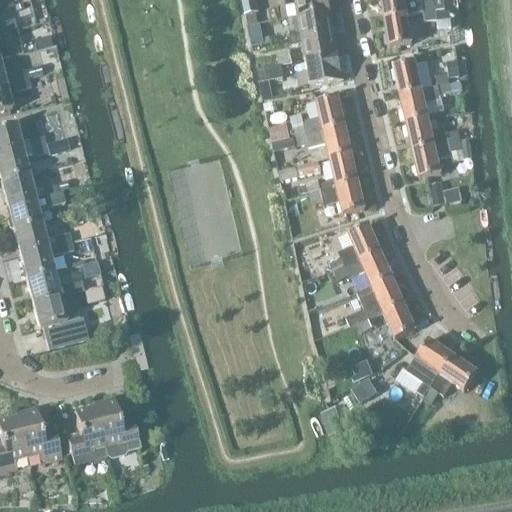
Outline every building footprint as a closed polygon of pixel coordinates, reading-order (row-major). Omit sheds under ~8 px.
[(255,0),(241,0),(245,17),(258,14),(255,0)] [(329,14),(330,14),(328,0),(283,0),(285,9),(296,7),(298,20),(329,14)] [(403,0),(380,0),(385,22),(407,18),(423,15),(435,13),(433,3),(422,5),(421,1),(404,4),(403,0)] [(435,13),(423,15),(425,24),(437,22),(435,13)] [(333,36),(329,14),(298,20),(288,21),(291,39),(292,43),(333,36)] [(407,18),(385,22),(390,50),(412,47),(407,18)] [(0,35),(2,35),(17,31),(15,22),(0,25),(0,35)] [(0,61),(9,59),(2,35),(0,35),(0,61)] [(303,46),(306,64),(337,58),(333,36),(292,43),(293,48),(303,46)] [(263,47),(261,38),(251,40),(252,49),(263,47)] [(49,40),(35,44),(38,52),(51,48),(49,40)] [(279,67),(281,69),(292,67),(290,52),(277,54),(279,67)] [(337,58),(306,64),(308,75),(296,77),(298,91),(342,83),(338,57),(337,58)] [(393,69),(400,97),(422,92),(416,63),(393,69)] [(0,88),(5,87),(5,86),(12,85),(13,84),(29,80),(27,72),(3,77),(0,66),(0,88)] [(260,84),(283,80),(281,69),(279,67),(257,71),(260,84)] [(40,69),(27,72),(29,80),(29,81),(43,77),(40,69)] [(435,79),(437,89),(451,86),(449,80),(447,76),(435,79)] [(13,84),(12,85),(15,94),(32,90),(29,81),(29,80),(13,84)] [(422,92),(400,97),(406,126),(429,121),(428,118),(444,115),(440,99),(453,96),(451,86),(437,89),(423,93),(422,92)] [(5,87),(0,88),(0,114),(11,111),(5,87)] [(316,106),(320,120),(304,124),(304,128),(293,131),(295,140),(345,129),(338,100),(316,106)] [(429,121),(406,126),(413,154),(435,149),(435,148),(429,121)] [(16,126),(0,130),(0,156),(22,151),(46,144),(44,138),(20,143),(16,126)] [(286,128),(269,132),(271,145),(289,141),(286,128)] [(310,153),(327,149),(330,162),(351,157),(345,129),(295,140),(297,150),(308,147),(310,153)] [(448,145),(448,146),(461,143),(459,133),(445,136),(448,145)] [(435,148),(435,149),(413,154),(420,183),(442,178),(438,162),(452,159),(451,155),(463,153),(461,143),(448,146),(448,145),(435,148)] [(22,151),(0,156),(0,182),(0,183),(29,175),(25,162),(49,156),(47,146),(46,144),(22,151)] [(58,156),(55,144),(47,146),(49,156),(50,158),(58,156)] [(330,162),(336,190),(358,185),(351,157),(330,162)] [(296,170),(298,180),(322,175),(319,164),(296,170)] [(29,175),(0,183),(6,207),(58,194),(56,187),(33,192),(29,175)] [(318,185),(307,187),(309,196),(320,194),(318,185)] [(324,209),(340,205),(343,218),(365,213),(358,185),(336,190),(320,194),(309,196),(308,196),(311,205),(322,202),(324,209)] [(458,191),(443,195),(446,208),(461,205),(458,191)] [(58,194),(6,207),(9,219),(7,221),(9,230),(12,230),(13,232),(41,225),(38,213),(64,207),(61,194),(58,194)] [(41,225),(13,232),(19,257),(48,250),(41,225)] [(340,262),(329,266),(334,276),(345,271),(360,264),(380,255),(368,228),(348,237),(353,250),(338,256),(340,262)] [(70,236),(53,240),(55,248),(72,244),(70,236)] [(72,244),(55,248),(57,258),(74,253),(72,244)] [(48,250),(19,257),(25,282),(54,274),(50,260),(57,258),(55,248),(48,250)] [(360,264),(345,271),(348,279),(350,283),(365,277),(372,291),(392,281),(380,255),(360,264)] [(96,266),(81,270),(85,282),(99,278),(96,266)] [(345,271),(334,276),(338,284),(348,279),(345,271)] [(54,274),(25,282),(31,306),(67,297),(65,289),(58,291),(54,274)] [(365,314),(346,322),(350,331),(357,328),(369,323),(383,316),(383,317),(404,307),(392,281),(372,291),(357,297),(365,314)] [(81,285),(65,289),(67,297),(72,296),(83,293),(81,285)] [(87,293),(75,296),(79,308),(90,305),(87,293)] [(67,297),(31,306),(38,331),(44,330),(50,352),(88,342),(83,320),(79,321),(72,296),(67,297)] [(404,307),(383,317),(385,321),(390,331),(395,343),(416,334),(404,307)] [(369,323),(357,328),(361,336),(373,330),(369,323)] [(416,361),(407,375),(421,385),(423,386),(417,396),(424,401),(453,359),(429,342),(416,361)] [(453,359),(424,401),(433,406),(438,397),(444,400),(453,386),(464,394),(477,376),(453,359)] [(355,379),(351,381),(354,386),(373,378),(367,364),(352,371),(355,379)] [(369,383),(351,393),(359,407),(377,397),(369,383)] [(91,407),(92,409),(93,409),(107,461),(111,463),(124,459),(127,456),(140,452),(133,425),(120,428),(113,401),(91,407)] [(107,461),(93,409),(92,409),(73,414),(79,439),(67,442),(74,469),(87,466),(91,468),(104,464),(107,461)] [(14,416),(14,419),(16,418),(26,459),(38,456),(40,465),(61,460),(55,435),(42,438),(35,411),(14,416)] [(16,418),(14,419),(0,422),(0,445),(1,448),(0,448),(0,474),(17,471),(14,462),(26,459),(16,418)]
